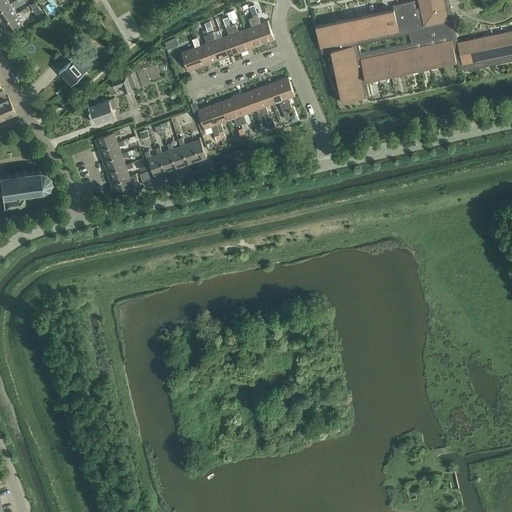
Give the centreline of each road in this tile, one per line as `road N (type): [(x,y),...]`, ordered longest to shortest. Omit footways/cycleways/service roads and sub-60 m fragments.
road 1 (unclassified): [(76,221),(329,164)]
road 2 (unclassified): [(329,164),(511,123)]
